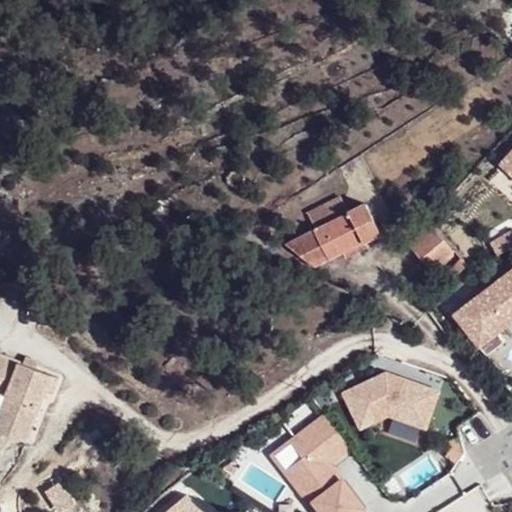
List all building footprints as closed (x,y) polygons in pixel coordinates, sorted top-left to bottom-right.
[(511,145),(501,158),(511,168),(511,145)] [(316,232),(288,246),(317,268),(347,253),(341,243),(359,233),(365,244),(382,235),(366,207),(350,214),(342,197),(308,215),(316,232)] [(423,260),(445,242),(433,228),(411,245),(423,260)] [(511,229),(492,240),(497,251),(511,243),(511,229)] [(341,243),(347,253),(365,244),(359,233),(341,243)] [(458,255),(447,241),(445,242),(423,260),(434,273),(458,255)] [(464,262),(458,255),(434,273),(442,283),(449,277),(464,262)] [(464,262),(449,277),(452,281),(467,265),(464,262)] [(511,265),(455,309),(478,342),(511,315),(511,265)] [(257,334),(271,337),(274,322),(259,320),(257,334)] [(49,369),(0,353),(0,393),(3,394),(0,402),(0,429),(26,436),(49,369)] [(385,369),(344,389),(362,424),(389,409),(427,423),(441,388),(385,369)] [(321,412),(275,447),(324,511),(355,511),(365,505),(329,459),(347,446),(321,412)] [(185,494),(171,509),(174,511),(201,511),(204,510),(185,494)]
